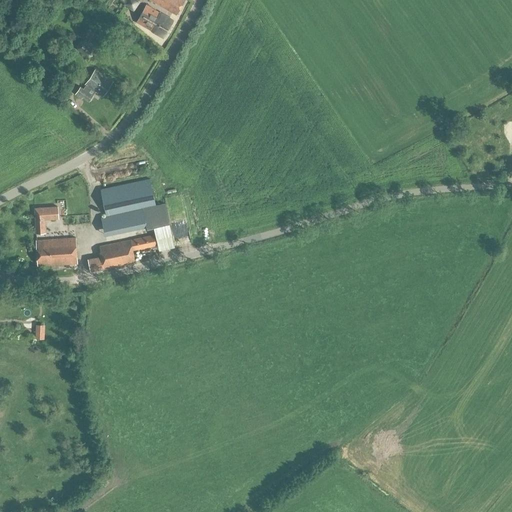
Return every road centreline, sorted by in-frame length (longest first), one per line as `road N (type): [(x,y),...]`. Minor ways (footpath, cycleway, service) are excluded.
road 1 (unclassified): [(511,185),(391,197),(122,273),(33,282),(0,275)]
road 2 (unclassified): [(0,201),(114,137),(201,0)]
